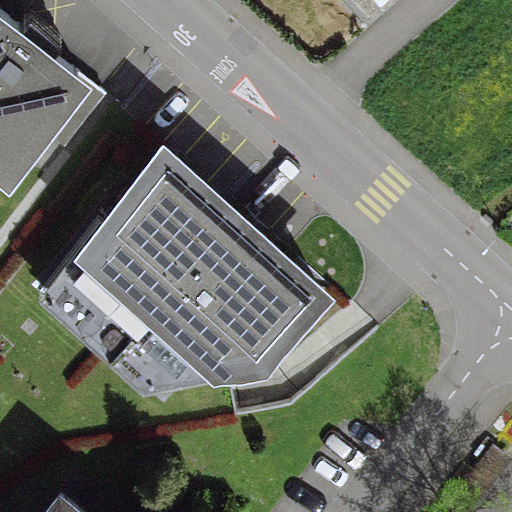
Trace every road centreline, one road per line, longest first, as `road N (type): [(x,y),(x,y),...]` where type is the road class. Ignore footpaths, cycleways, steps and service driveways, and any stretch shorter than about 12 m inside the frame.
road 1 (residential): [(175,0),(511,309)]
road 2 (residential): [(511,316),(361,511)]
